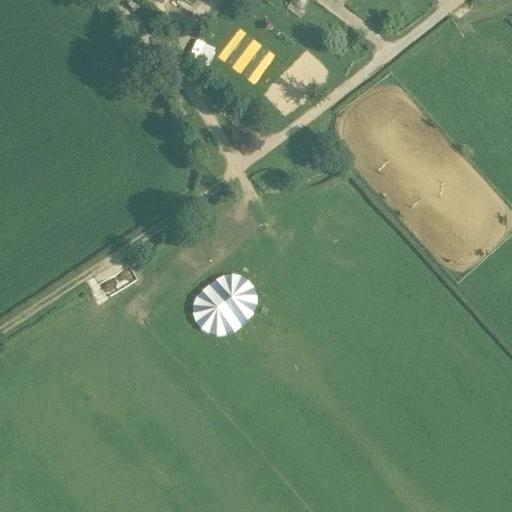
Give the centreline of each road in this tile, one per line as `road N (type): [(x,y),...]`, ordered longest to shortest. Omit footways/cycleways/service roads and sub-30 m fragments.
road 1 (track): [(0,328),(242,167)]
road 2 (unclassified): [(242,167),(460,0)]
